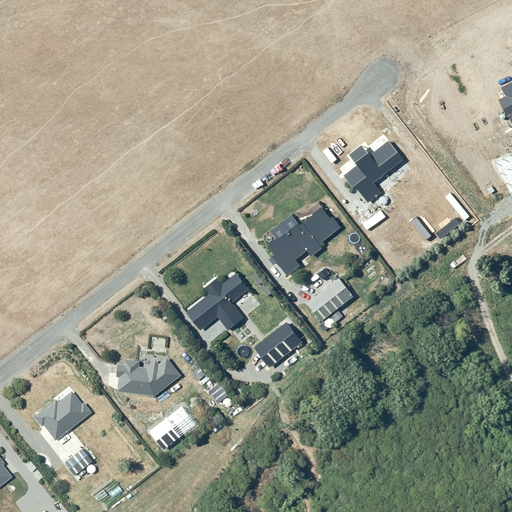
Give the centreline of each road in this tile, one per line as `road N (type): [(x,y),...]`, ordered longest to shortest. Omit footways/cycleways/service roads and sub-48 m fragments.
road 1 (unclassified): [(387,73),(0,374)]
road 2 (unknown): [(224,200),(297,297),(321,287)]
